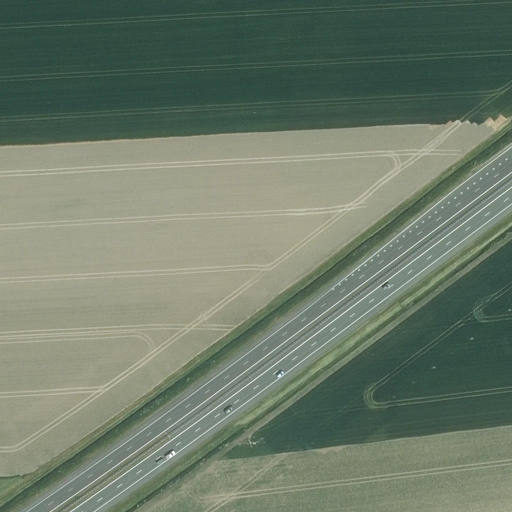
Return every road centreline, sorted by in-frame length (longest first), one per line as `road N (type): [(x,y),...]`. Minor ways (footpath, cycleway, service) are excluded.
road 1 (motorway): [(511,164),(36,511)]
road 2 (motorway): [(79,511),(511,194)]
